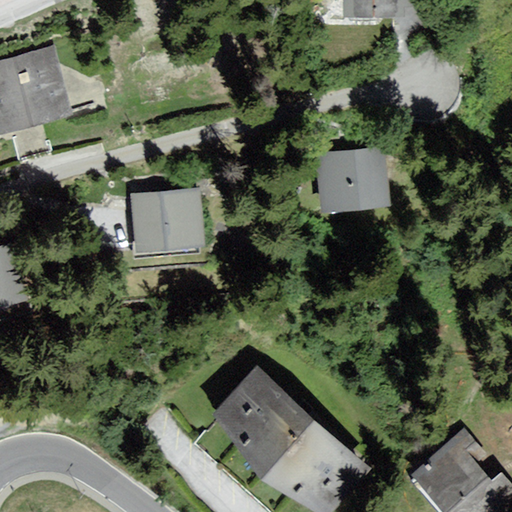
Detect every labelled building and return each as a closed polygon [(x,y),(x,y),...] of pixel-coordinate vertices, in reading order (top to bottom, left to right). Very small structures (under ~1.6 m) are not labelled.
[(406,0),(344,0),(345,15),(407,12),(406,0)] [(55,42),(0,57),(0,129),(74,109),(55,42)] [(388,143),(317,152),(323,209),(394,201),(388,143)] [(200,186),(133,193),(139,250),(206,243),(200,186)] [(16,240),(0,243),(0,303),(29,297),(16,240)] [(223,415),(333,511),(335,511),(374,466),(273,371),(223,415)] [(511,511),(451,434),(400,473),(429,511),(511,511)]
